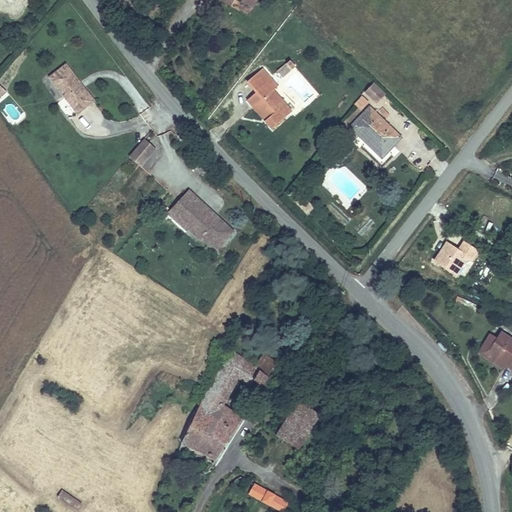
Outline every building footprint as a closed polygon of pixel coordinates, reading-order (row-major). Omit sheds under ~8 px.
[(254,9),(256,4),(248,0),(241,0),(241,3),(254,9)] [(296,68),(290,62),(286,66),(292,72),(296,68)] [(67,64),(51,77),(79,113),(95,101),(67,64)] [(248,100),(273,130),(292,114),(274,92),(279,87),(263,69),(247,82),(256,93),(248,100)] [(386,95),(374,84),(364,94),(376,105),(386,95)] [(403,140),(368,106),(348,127),(382,162),(403,140)] [(156,148),(146,139),(132,155),(142,164),(156,148)] [(188,193),(181,200),(190,209),(180,219),(190,228),(187,231),(199,243),(202,240),(216,252),(232,235),(188,193)] [(301,208),(307,202),(299,194),(293,200),(301,208)] [(180,219),(190,209),(181,200),(168,213),(187,231),(190,228),(180,219)] [(314,210),(307,202),(301,208),(308,216),(314,210)] [(480,252),(464,242),(458,251),(446,243),(432,264),(456,280),(467,262),(472,265),(480,252)] [(511,339),(504,335),(497,344),(486,364),(503,375),(506,371),(511,374),(511,339)] [(486,364),(497,344),(491,340),(478,360),(486,364)] [(180,447),(216,464),(243,418),(224,407),(239,382),(259,393),(277,362),(264,354),(256,365),(231,351),(203,397),(180,447)] [(325,402),(331,393),(324,389),(318,397),(325,402)] [(299,453),(320,418),(297,404),(276,439),(299,453)] [(281,511),(284,511),(289,503),(256,484),(250,494),(281,511)] [(63,490),(57,499),(75,511),(77,511),(82,504),(63,490)]
